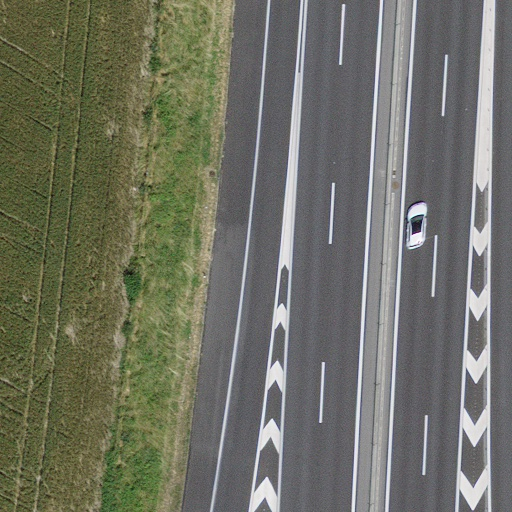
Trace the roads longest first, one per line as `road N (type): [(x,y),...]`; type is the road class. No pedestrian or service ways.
road 1 (motorway): [(299,0),(228,511)]
road 2 (motorway): [(421,511),(450,0)]
road 3 (motorway): [(344,0),(316,511)]
road 4 (motorway): [(510,511),(511,89)]
